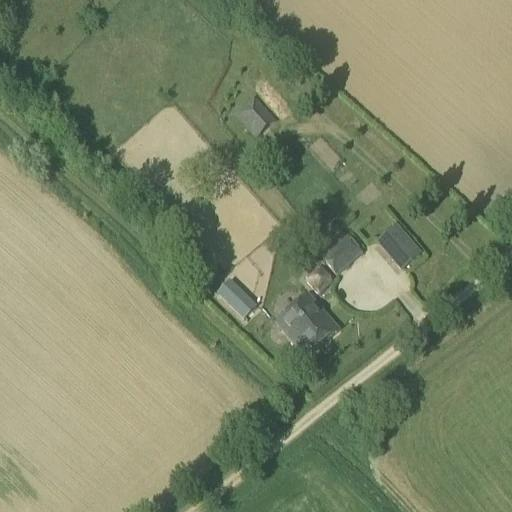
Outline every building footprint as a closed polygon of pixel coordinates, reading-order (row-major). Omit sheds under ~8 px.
[(253,99),(232,117),(255,142),(275,124),(253,99)] [(345,242),(331,225),(310,244),(324,260),(321,262),(336,280),(362,257),(347,240),(345,242)] [(401,276),(421,258),(396,229),(375,246),(401,276)] [(306,283),(305,285),(316,298),(317,296),(319,298),(332,287),(329,284),(331,282),(322,271),(320,273),(317,270),(305,281),(306,283)] [(256,309),(230,283),(216,297),(243,323),(256,309)] [(306,362),(339,334),(309,298),(276,326),(306,362)]
